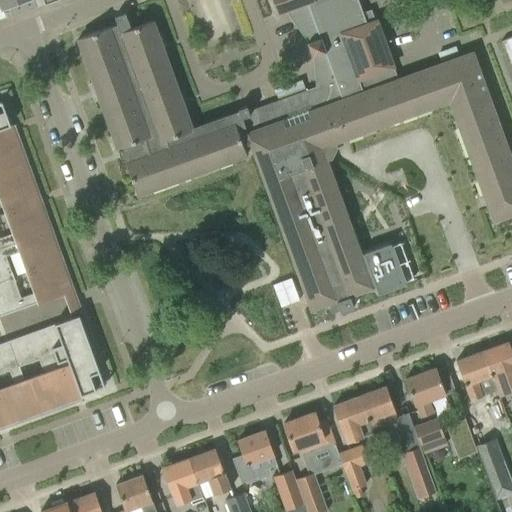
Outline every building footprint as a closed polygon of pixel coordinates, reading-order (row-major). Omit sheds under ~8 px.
[(0,0),(0,4),(2,8),(24,0),(0,0)] [(279,99),(286,119),(397,79),(376,20),(374,20),(370,10),(362,13),(357,0),(272,0),(277,14),(289,10),(310,41),(307,43),(312,57),(315,56),(318,87),(307,91),(307,89),(279,99)] [(177,90),(167,61),(158,36),(152,20),(130,28),(125,12),(114,16),(117,24),(77,38),(121,160),(123,159),(136,195),(246,155),(242,145),(249,142),(289,128),(286,119),(279,99),(248,111),(246,105),(237,109),(238,112),(191,128),(186,115),(177,90)] [(511,66),(511,36),(501,41),(501,42),(502,41),(511,66)] [(347,139),(449,102),(492,222),(510,215),(511,221),(511,161),(472,52),(397,79),(286,119),(289,128),(249,142),(297,273),(304,294),(308,305),(310,310),(322,306),(345,298),(372,288),(381,292),(400,285),(406,273),(406,271),(403,264),(403,263),(398,250),(391,247),(385,244),(360,254),(328,163),(326,160),(332,158),(337,147),(336,143),(347,139)] [(0,139),(13,135),(4,110),(0,111),(0,139)] [(13,135),(0,139),(0,180),(12,176),(26,171),(13,135)] [(26,171),(12,176),(0,180),(0,200),(4,213),(37,201),(26,171)] [(0,247),(48,230),(37,201),(4,213),(12,233),(0,236),(0,247)] [(48,230),(0,247),(0,281),(13,277),(5,256),(18,252),(25,272),(59,260),(48,230)] [(13,277),(0,281),(0,315),(70,291),(59,260),(25,272),(33,292),(20,297),(13,277)] [(78,315),(23,335),(32,361),(54,353),(71,399),(95,390),(90,375),(99,372),(78,315)] [(23,335),(9,340),(34,412),(71,399),(54,353),(32,361),(23,335)] [(14,382),(0,387),(0,409),(5,422),(34,412),(9,340),(0,343),(0,372),(9,369),(14,382)] [(511,352),(508,341),(482,351),(496,390),(498,397),(511,392),(511,352)] [(496,390),(482,351),(455,360),(470,400),(496,390)] [(404,379),(411,398),(414,405),(415,404),(420,418),(433,413),(428,400),(445,394),(435,368),(404,379)] [(385,386),(359,395),(372,430),(398,420),(385,386)] [(372,430),(359,395),(333,405),(345,439),(372,430)] [(326,419),(317,422),(314,412),(283,423),(290,442),(292,450),(294,449),(296,449),(299,458),(335,445),(326,419)] [(413,426),(423,452),(445,445),(436,419),(413,426)] [(465,421),(451,426),(456,439),(470,435),(465,421)] [(242,454),(232,458),(241,483),(266,473),(265,469),(277,465),(271,449),(264,430),(237,440),(242,454)] [(511,486),(495,440),(476,447),(495,499),(511,493),(511,486)] [(337,452),(351,490),(366,484),(359,465),(367,462),(362,444),(337,452)] [(435,491),(419,446),(400,453),(416,498),(435,491)] [(215,448),(188,457),(197,482),(206,479),(212,495),(214,495),(229,489),(215,448)] [(197,482),(188,457),(162,467),(175,502),(187,498),(189,500),(202,495),(197,482)] [(273,476),(284,510),(303,503),(294,479),(291,469),(273,476)] [(321,511),(326,510),(313,472),(294,479),(303,503),(306,511),(321,511)] [(125,511),(141,506),(142,511),(155,511),(142,474),(115,484),(124,509),(116,511),(125,511)] [(100,511),(93,492),(67,502),(70,511),(100,511)] [(224,499),(228,511),(249,511),(243,492),(224,499)] [(70,511),(67,502),(40,511),(70,511)]
